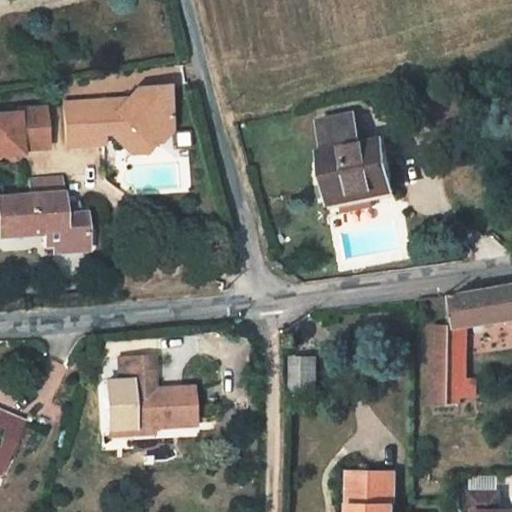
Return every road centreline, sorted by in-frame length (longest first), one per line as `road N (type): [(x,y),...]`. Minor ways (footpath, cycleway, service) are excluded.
road 1 (unclassified): [(189,0),(263,306)]
road 2 (unclassified): [(0,324),(263,306)]
road 3 (unclassified): [(263,306),(511,262)]
road 4 (unclassified): [(271,511),(263,306)]
